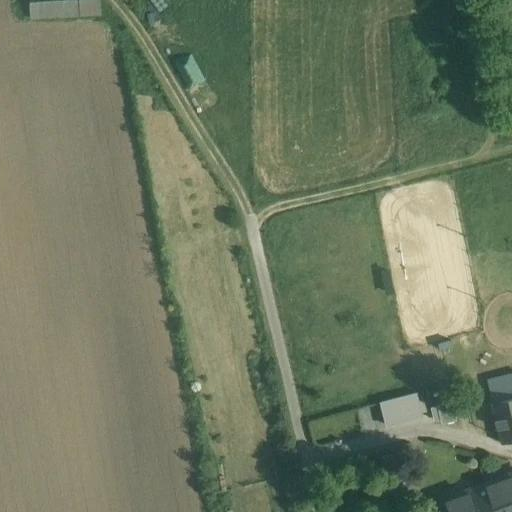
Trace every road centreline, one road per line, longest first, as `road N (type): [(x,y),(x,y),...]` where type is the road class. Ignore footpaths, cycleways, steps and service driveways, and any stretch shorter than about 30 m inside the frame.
road 1 (residential): [(318,511),(250,211)]
road 2 (track): [(111,0),(250,211)]
